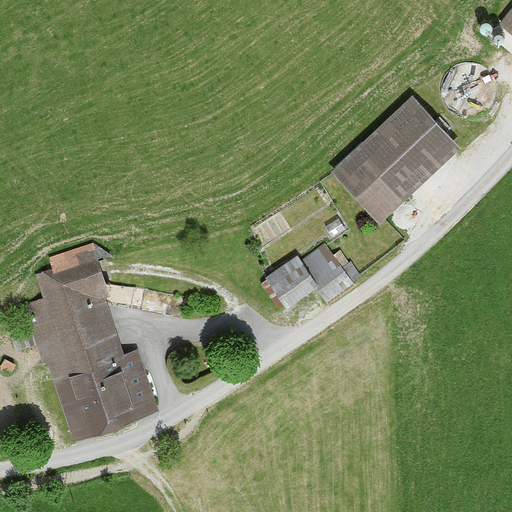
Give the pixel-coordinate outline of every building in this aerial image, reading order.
[(511,4),(497,25),(511,36),(511,4)] [(455,118),(466,121),(479,118),(489,111),(495,100),(497,88),(494,76),(486,67),(476,61),(464,60),(453,63),(443,71),(438,80),(436,92),(439,103),(446,112),(455,118)] [(459,148),(412,98),(334,171),(381,221),(459,148)] [(355,282),(320,240),(260,288),(281,314),(316,286),(329,303),(355,282)] [(108,296),(89,244),(47,260),(52,274),(36,280),(43,300),(14,310),(28,350),(38,347),(70,435),(157,404),(138,350),(124,355),(103,298),(108,296)]
